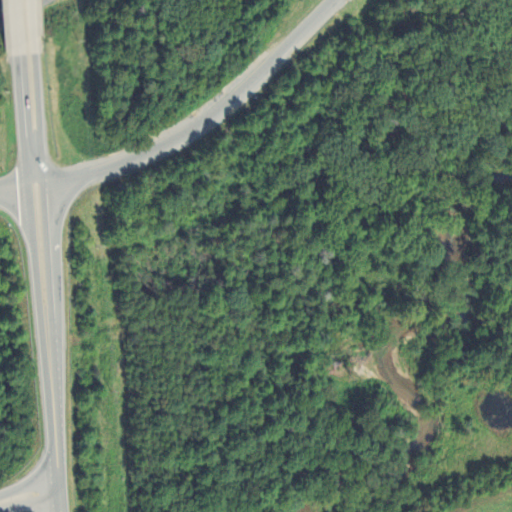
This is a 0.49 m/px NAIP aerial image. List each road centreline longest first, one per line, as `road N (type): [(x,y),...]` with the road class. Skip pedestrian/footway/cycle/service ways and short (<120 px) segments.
road 1 (secondary): [(64,511),(25,60)]
road 2 (motorway): [(36,182),(100,173),(198,123),(332,0)]
